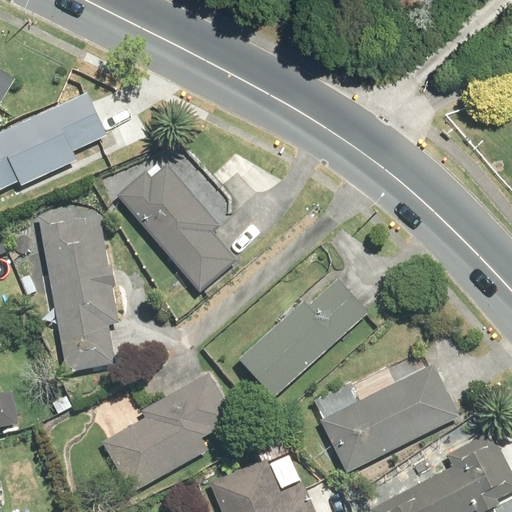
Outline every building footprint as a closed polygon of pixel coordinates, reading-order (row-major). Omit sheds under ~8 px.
[(0,101),(16,74),(0,64),(0,101)] [(88,87),(0,128),(0,183),(20,174),(24,181),(80,155),(75,145),(109,130),(88,87)] [(147,165),(118,192),(204,287),(240,254),(215,227),(222,221),(167,161),(154,172),(147,165)] [(74,206),(39,212),(67,367),(116,359),(109,320),(120,319),(113,282),(117,282),(113,259),(109,260),(100,211),(76,215),(74,206)] [(306,294),(241,353),(277,392),(371,307),(340,273),(311,299),(306,294)] [(321,421),(318,423),(344,475),(457,419),(430,367),(359,402),(350,383),(312,402),(321,421)] [(170,403),(105,438),(131,487),(210,445),(203,432),(235,415),(211,370),(166,394),(170,403)] [(1,388),(0,382),(0,421),(20,418),(14,385),(1,388)] [(451,469),(368,511),(367,511),(486,511),(498,506),(495,501),(511,492),(511,479),(488,434),(444,456),(451,469)] [(266,457),(212,479),(225,511),(318,511),(305,478),(279,488),(266,457)]
